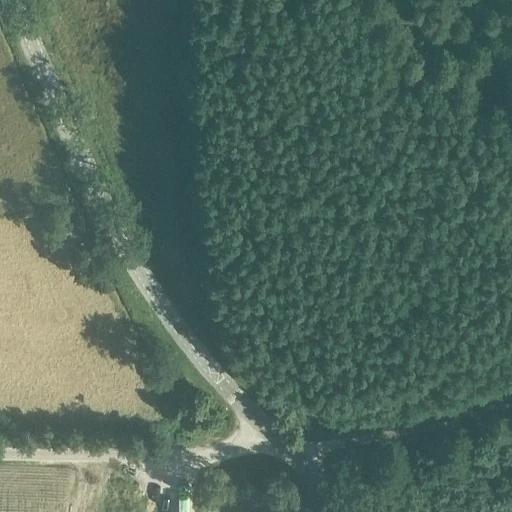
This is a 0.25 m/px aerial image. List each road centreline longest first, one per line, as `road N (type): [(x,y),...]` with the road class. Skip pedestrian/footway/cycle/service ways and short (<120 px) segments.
road 1 (tertiary): [(273,440),(177,344),(15,0)]
road 2 (unclassified): [(273,440),(207,458),(0,456)]
road 3 (track): [(295,462),(511,398)]
